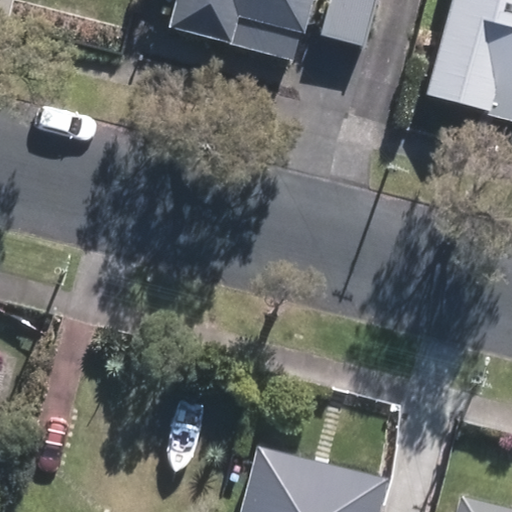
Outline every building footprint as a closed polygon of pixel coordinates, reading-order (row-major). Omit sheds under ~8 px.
[(311,0),(170,0),(165,24),(298,55),(311,0)] [(375,0),(331,0),(323,38),(364,47),(375,0)] [(511,0),(438,0),(415,86),(479,104),(479,107),(511,115),(511,0)] [(369,511),(379,475),(245,442),(227,511),(369,511)] [(208,506),(213,481),(179,473),(174,498),(208,506)] [(511,511),(511,508),(445,492),(440,511),(511,511)]
